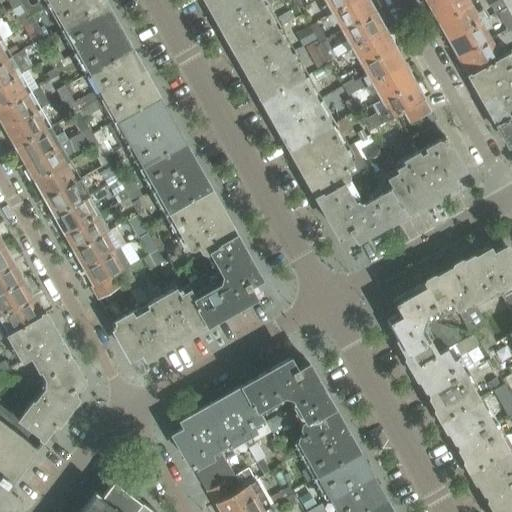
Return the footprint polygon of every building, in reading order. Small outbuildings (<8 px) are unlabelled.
[(20,6),(16,0),(6,0),(13,11),(20,6)] [(30,6),(26,0),(17,0),(27,17),(41,9),(38,4),(33,7),(30,6)] [(105,3),(103,0),(50,0),(65,25),(105,3)] [(278,28),(261,0),(215,0),(209,3),(236,51),(278,28)] [(327,15),(353,0),(323,0),(327,6),(324,8),(327,15)] [(341,31),(374,12),(367,0),(353,0),(327,15),(333,24),(336,22),(341,31)] [(436,0),(430,4),(439,21),(471,3),(469,0),(436,0)] [(504,8),(500,0),(490,6),(494,14),(504,8)] [(511,7),(511,2),(510,0),(501,0),(506,9),(507,10),(511,7)] [(131,49),(105,3),(65,25),(92,72),(131,49)] [(449,39),(487,18),(482,10),(477,13),(471,3),(439,21),(449,39)] [(30,24),(20,6),(13,11),(17,18),(18,17),(23,27),(30,24)] [(511,28),(511,18),(507,10),(506,9),(498,14),(507,31),(511,28)] [(294,19),(290,11),(278,19),(282,26),(294,19)] [(347,49),(384,29),(374,12),(341,31),(346,40),(342,42),(346,50),(347,49)] [(485,30),(491,26),(487,18),(449,39),(459,56),(490,39),(485,30)] [(326,41),(316,23),(309,27),(317,40),(316,41),(318,45),(326,41)] [(36,35),(30,24),(23,27),(29,38),(36,35)] [(49,36),(43,26),(35,31),(40,41),(49,36)] [(317,40),(309,27),(296,34),(303,48),(305,47),(316,41),(317,40)] [(305,77),(278,28),(236,51),(264,100),(305,77)] [(360,65),(394,46),(384,29),(347,49),(352,58),(355,57),(360,65)] [(0,62),(10,57),(1,39),(0,39),(0,62)] [(469,74),(506,52),(502,45),(496,48),(490,39),(459,56),(469,74)] [(328,63),(321,51),(318,45),(316,41),(305,47),(317,69),(328,63)] [(333,52),(326,41),(318,45),(321,51),(328,63),(340,56),(337,50),(333,52)] [(367,85),(404,64),(394,46),(360,65),(366,75),(354,82),(353,80),(342,86),(342,87),(348,96),(367,85)] [(48,56),(44,48),(37,52),(42,62),(49,59),(48,56)] [(0,85),(20,74),(33,67),(24,49),(10,57),(0,62),(0,85)] [(158,96),(131,49),(92,72),(118,119),(158,96)] [(63,59),(58,50),(48,56),(49,59),(53,65),(63,59)] [(511,53),(510,51),(507,53),(506,52),(469,74),(497,123),(511,114),(511,53)] [(381,100),(414,81),(404,64),(367,85),(372,93),(376,91),(381,100)] [(59,76),(58,75),(55,69),(46,74),(50,81),(59,76)] [(0,108),(30,92),(20,74),(0,85),(0,108)] [(333,126),(318,100),(305,77),(264,100),(291,150),(333,126)] [(403,111),(424,99),(414,81),(381,100),(386,107),(363,121),(368,131),(403,111)] [(69,94),(65,87),(65,86),(57,91),(61,98),(69,94)] [(0,117),(6,127),(40,108),(30,92),(0,108),(0,117)] [(79,111),(96,101),(92,93),(74,103),(79,111)] [(71,116),(79,111),(74,103),(69,94),(61,98),(71,116)] [(184,143),(172,120),(158,96),(118,119),(108,126),(121,149),(131,142),(144,165),(184,143)] [(430,111),(424,99),(403,111),(410,122),(418,118),(430,111)] [(83,118),(103,108),(98,100),(96,101),(79,111),(83,118)] [(357,111),(351,100),(344,103),(351,114),(357,111)] [(366,107),(363,102),(355,106),(358,111),(366,107)] [(16,145),(50,127),(40,108),(6,127),(16,145)] [(88,128),(83,118),(79,111),(71,116),(70,116),(79,133),(88,128)] [(451,176),(463,169),(430,111),(418,118),(424,128),(423,129),(430,142),(431,144),(395,165),(418,204),(455,183),(451,176)] [(511,114),(497,123),(508,144),(511,141),(511,114)] [(368,169),(353,144),(346,148),(333,126),(291,150),(318,196),(368,169)] [(26,163),(59,144),(50,127),(16,145),(26,163)] [(99,146),(92,135),(88,128),(79,133),(90,152),(91,151),(99,146)] [(362,129),(356,133),(360,140),(366,136),(362,129)] [(114,153),(101,130),(92,135),(99,146),(106,157),(114,153)] [(210,189),(184,143),(144,165),(170,211),(210,189)] [(35,180),(69,162),(59,144),(26,163),(35,180)] [(99,146),(91,151),(101,167),(109,163),(106,157),(99,146)] [(45,197),(79,178),(69,162),(35,180),(45,197)] [(113,170),(109,163),(97,170),(101,177),(113,170)] [(418,204),(395,165),(397,168),(386,174),(392,185),(389,187),(404,212),(418,204)] [(131,175),(119,182),(123,190),(129,199),(131,202),(142,196),(131,175)] [(55,214),(89,196),(79,178),(45,197),(55,214)] [(404,212),(389,187),(366,199),(360,197),(354,195),(346,181),(318,196),(339,235),(348,230),(354,232),(358,238),(404,212)] [(237,236),(224,213),(210,189),(170,211),(192,250),(194,250),(199,247),(202,252),(207,254),(210,252),(237,236)] [(129,199),(123,190),(113,196),(118,205),(119,204),(129,199)] [(64,231),(98,213),(89,196),(55,214),(64,231)] [(133,206),(132,204),(131,202),(129,199),(119,204),(123,211),(133,206)] [(150,221),(138,200),(132,204),(133,206),(138,214),(143,225),(150,221)] [(74,249),(108,230),(98,213),(64,231),(74,249)] [(143,225),(138,214),(133,217),(139,228),(144,225),(143,225)] [(84,266),(117,247),(108,230),(74,249),(84,266)] [(157,250),(147,233),(138,238),(149,255),(157,250)] [(260,277),(237,236),(210,252),(223,275),(221,283),(195,297),(208,322),(255,296),(250,288),(251,285),(252,281),(260,277)] [(164,245),(160,237),(154,241),(158,248),(164,245)] [(0,267),(12,261),(2,244),(0,245),(0,267)] [(140,288),(127,265),(117,247),(84,266),(94,284),(113,275),(118,272),(136,304),(141,302),(135,291),(140,288)] [(511,255),(509,250),(502,248),(493,253),(490,248),(487,247),(453,267),(472,302),(497,288),(511,314),(511,334),(510,336),(511,334),(511,255)] [(168,260),(161,249),(143,259),(149,270),(168,260)] [(0,290),(22,278),(12,261),(0,267),(0,290)] [(485,323),(472,302),(453,267),(438,275),(451,299),(469,331),(471,330),(485,350),(496,344),(485,323)] [(98,299),(120,286),(113,275),(94,284),(91,286),(98,299)] [(451,299),(438,275),(414,289),(427,312),(451,299)] [(31,296),(22,278),(0,290),(0,315),(1,315),(0,313),(31,296)] [(160,349),(208,322),(195,297),(189,288),(180,293),(177,287),(139,308),(160,349)] [(461,340),(455,329),(424,320),(427,312),(414,289),(393,301),(398,310),(399,310),(398,315),(396,315),(387,320),(414,367),(461,340)] [(42,314),(31,296),(0,313),(10,330),(11,332),(42,314)] [(160,349),(139,308),(112,324),(130,357),(143,350),(146,357),(160,349)] [(42,314),(11,332),(6,335),(22,363),(31,358),(39,372),(41,371),(45,379),(45,380),(1,377),(0,376),(0,382),(5,386),(45,388),(73,389),(85,382),(45,312),(42,314)] [(465,326),(460,317),(457,319),(462,327),(465,326)] [(464,372),(457,358),(478,345),(473,335),(462,341),(461,340),(414,367),(442,417),(479,397),(464,372)] [(332,404),(309,364),(301,368),(294,366),(290,358),(244,385),(263,419),(264,419),(286,406),(281,398),(285,395),(294,398),(305,418),(332,404)] [(0,373),(9,369),(5,361),(0,363),(0,373)] [(259,431),(255,423),(263,419),(244,385),(196,412),(220,453),(243,439),(246,445),(263,475),(269,472),(259,450),(250,435),(259,431)] [(507,394),(503,386),(493,392),(497,399),(507,394)] [(45,439),(77,398),(74,393),(75,392),(73,389),(45,388),(35,401),(33,400),(19,419),(44,439),(45,439)] [(509,449),(479,397),(442,417),(472,470),(509,449)] [(44,439),(19,419),(0,404),(0,480),(7,485),(8,484),(9,485),(44,439)] [(359,452),(332,404),(305,418),(306,420),(302,423),(301,429),(303,433),(299,436),(298,439),(318,475),(359,452)] [(220,453),(196,412),(182,420),(186,427),(174,433),(193,467),(220,453)] [(276,431),(281,418),(275,416),(265,422),(271,434),(276,431)] [(511,511),(511,454),(510,451),(509,449),(472,470),(496,511),(511,511)] [(360,511),(385,498),(371,474),(359,452),(318,475),(339,511),(360,511)] [(240,488),(220,453),(193,467),(213,503),(240,488)] [(297,467),(292,458),(283,462),(284,464),(279,466),(283,474),(297,467)] [(155,511),(114,480),(101,496),(122,511),(155,511)] [(280,511),(279,509),(286,505),(283,500),(279,493),(270,498),(270,497),(266,498),(261,489),(255,493),(249,483),(240,488),(213,503),(215,505),(218,511),(280,511)] [(122,511),(101,496),(96,491),(82,509),(86,511),(122,511)] [(299,502),(294,494),(283,500),(286,505),(288,509),(299,502)] [(309,497),(301,502),(305,510),(313,505),(309,497)] [(392,511),(385,498),(360,511),(392,511)]
